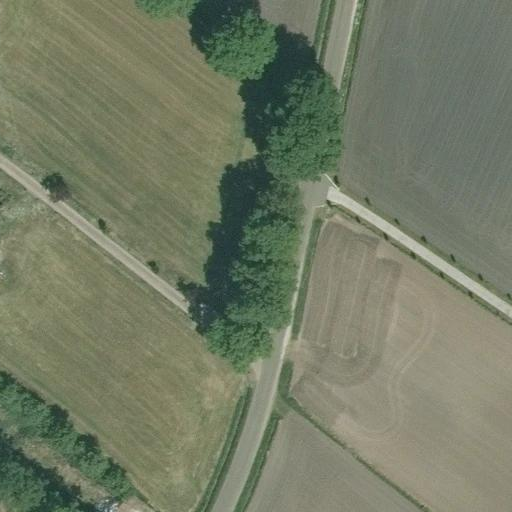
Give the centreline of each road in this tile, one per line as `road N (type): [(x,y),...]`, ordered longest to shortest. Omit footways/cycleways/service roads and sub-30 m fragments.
road 1 (unclassified): [(225,511),(262,401),(348,0)]
road 2 (unknown): [(511,308),(310,174)]
